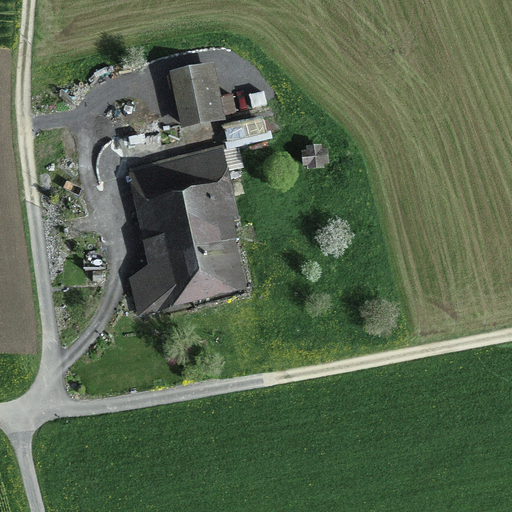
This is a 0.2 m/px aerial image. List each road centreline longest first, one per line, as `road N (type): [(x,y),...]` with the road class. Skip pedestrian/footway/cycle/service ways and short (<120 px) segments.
road 1 (track): [(511,337),(26,421),(0,418)]
road 2 (unclassified): [(44,511),(26,421),(45,246)]
road 3 (track): [(45,246),(24,101),(31,0)]
